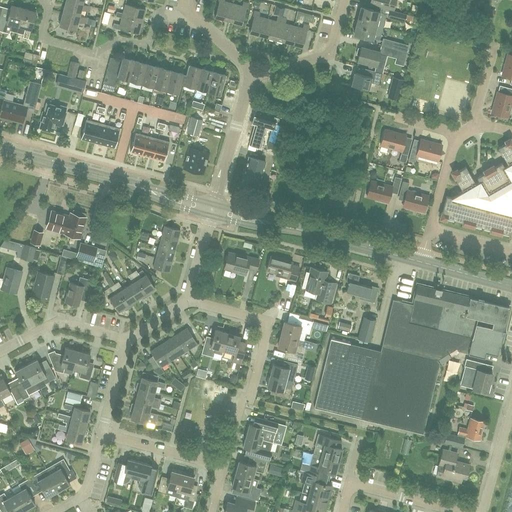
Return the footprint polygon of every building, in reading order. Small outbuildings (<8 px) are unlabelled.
[(228,22),(233,4),(223,1),(223,0),(218,0),(219,1),(215,19),(228,22)] [(377,0),(376,5),(393,10),(395,0),(377,0)] [(65,1),(62,13),(79,17),(79,16),(81,9),(88,11),(90,6),(82,4),(82,6),(65,1)] [(242,6),(233,4),(228,22),(241,25),(246,8),(247,8),(248,4),(243,2),(242,6)] [(0,16),(0,31),(10,34),(10,31),(16,33),(23,8),(11,5),(7,19),(0,16)] [(122,16),(142,22),(145,10),(125,5),(122,13),(117,12),(115,16),(121,18),(122,16)] [(282,17),(285,8),(275,6),(273,14),(282,17)] [(357,20),(376,25),(377,19),(384,21),(386,14),(379,12),(361,7),(357,20)] [(35,11),(23,8),(16,33),(23,34),(22,37),(28,39),(35,11)] [(495,10),(487,8),(486,16),(493,18),(495,10)] [(406,14),(390,10),(388,18),(404,23),(406,14)] [(263,37),(267,19),(258,17),(259,13),(254,11),(253,16),(254,16),(249,34),(263,37)] [(297,11),(295,18),(312,23),(314,16),(297,11)] [(79,17),(62,13),(59,25),(75,29),(78,21),(85,23),(87,18),(79,16),(79,17)] [(456,17),(446,14),(444,21),(446,22),(444,27),(451,30),(453,23),(454,24),(456,17)] [(122,16),(121,18),(119,25),(113,23),(112,28),(119,30),(119,28),(139,34),(142,22),(122,16)] [(276,21),(267,19),(263,37),(276,41),(282,17),(278,16),(276,21)] [(286,18),(282,17),(276,41),(289,44),(293,26),(285,23),(286,18)] [(376,25),(357,20),(354,34),(372,39),(372,38),(379,40),(381,34),(374,32),(376,25)] [(329,45),(336,26),(327,23),(320,42),(329,45)] [(303,28),(293,26),(289,44),(302,47),(307,30),(308,30),(309,26),(304,24),(303,28)] [(381,46),(399,51),(401,45),(398,44),(398,42),(383,38),(381,46)] [(399,51),(381,46),(384,47),(382,53),(397,57),(399,51)] [(361,47),(360,48),(358,48),(356,54),(359,55),(357,61),(376,66),(380,52),(361,47)] [(25,52),(23,58),(30,60),(29,65),(30,65),(35,66),(36,66),(39,55),(32,53),(25,52)] [(511,54),(508,54),(502,75),(511,78),(510,84),(511,84),(511,54)] [(120,67),(121,61),(110,58),(108,64),(120,67)] [(122,58),(121,61),(120,67),(118,73),(117,77),(129,80),(134,61),(122,58)] [(75,77),(78,63),(71,61),(67,75),(75,77)] [(147,65),(134,61),(129,80),(141,84),(147,65)] [(108,64),(106,70),(118,73),(120,67),(108,64)] [(159,68),(147,65),(141,84),(153,87),(159,68)] [(188,65),(186,75),(183,84),(195,88),(201,69),(188,65)] [(171,71),(159,68),(153,87),(166,90),(171,71)] [(382,73),(365,68),(363,75),(354,72),(351,85),(369,90),(371,82),(379,84),(382,73)] [(213,72),(201,69),(195,88),(208,91),(213,72)] [(106,70),(104,77),(116,80),(117,77),(118,73),(106,70)] [(171,71),(166,90),(178,94),(181,84),(183,84),(186,75),(171,71)] [(213,72),(208,91),(220,95),(225,75),(213,72)] [(86,81),(70,77),(67,88),(83,92),(84,87),(86,81)] [(104,77),(103,83),(114,86),(116,80),(104,77)] [(393,98),(398,100),(403,80),(398,79),(393,98)] [(114,86),(103,83),(101,89),(113,92),(114,86)] [(25,100),(23,106),(3,100),(0,111),(0,117),(22,124),(25,111),(33,113),(33,112),(36,103),(39,88),(32,86),(28,101),(25,100)] [(511,88),(509,88),(507,94),(498,91),(492,113),(507,117),(511,98),(511,88)] [(170,101),(168,108),(175,110),(177,103),(170,101)] [(43,112),(42,114),(41,113),(40,119),(41,119),(40,121),(41,121),(40,127),(52,131),(54,124),(61,126),(61,124),(62,125),(64,119),(63,119),(66,108),(59,106),(59,107),(50,105),(50,104),(46,103),(43,112)] [(273,130),(276,120),(254,114),(252,124),(254,125),(249,144),(260,147),(266,128),(272,130),(273,130)] [(198,136),(203,120),(191,117),(187,133),(198,136)] [(97,122),(86,119),(81,139),(92,142),(97,122)] [(97,122),(92,142),(103,145),(108,125),(97,122)] [(115,148),(120,128),(108,125),(103,145),(115,148)] [(384,130),(380,145),(402,151),(399,161),(405,163),(409,147),(403,145),(406,136),(384,130)] [(142,155),(147,136),(135,133),(130,152),(142,155)] [(158,139),(147,136),(142,155),(153,158),(158,139)] [(169,142),(158,139),(153,158),(164,161),(169,142)] [(438,161),(442,145),(420,140),(418,149),(412,148),(408,161),(415,163),(417,155),(438,161)] [(446,196),(441,216),(510,234),(511,227),(511,142),(511,140),(498,148),(508,165),(504,167),(502,163),(477,178),(479,182),(476,184),(465,167),(453,174),(463,191),(452,198),(446,196)] [(203,174),(208,154),(189,148),(183,168),(203,174)] [(265,162),(249,157),(241,184),(257,189),(265,162)] [(370,181),(366,196),(388,202),(391,192),(397,194),(401,178),(395,177),(392,187),(370,181)] [(409,183),(403,181),(399,195),(405,196),(403,206),(424,212),(428,196),(407,191),(409,183)] [(69,219),(65,232),(65,233),(79,237),(85,217),(83,217),(83,214),(73,211),(72,214),(70,213),(69,219)] [(69,219),(61,216),(61,215),(52,212),(47,228),(57,231),(57,230),(65,232),(69,219)] [(161,237),(177,241),(180,230),(164,226),(161,237)] [(40,245),(44,232),(33,229),(30,243),(40,245)] [(177,241),(161,237),(159,247),(174,251),(177,241)] [(35,247),(24,244),(20,257),(32,261),(35,247)] [(96,249),(80,244),(76,255),(92,260),(96,249)] [(174,251),(159,247),(156,257),(172,261),(174,251)] [(146,254),(138,252),(135,259),(144,262),(146,254)] [(255,271),(258,259),(242,255),(242,256),(228,252),(224,268),(237,271),(236,273),(245,275),(247,269),(255,271)] [(67,256),(61,255),(56,273),(62,274),(67,256)] [(172,261),(156,257),(153,267),(169,271),(172,261)] [(270,257),(266,271),(281,275),(280,277),(287,279),(284,293),(292,295),(295,281),(299,268),(291,266),(292,263),(270,257)] [(21,271),(7,267),(4,279),(0,277),(0,286),(2,287),(1,289),(16,292),(21,271)] [(311,268),(309,273),(306,272),(302,288),(305,288),(305,290),(318,293),(316,300),(331,304),(336,284),(325,281),(327,272),(311,268)] [(136,270),(132,273),(147,296),(151,293),(149,291),(154,287),(145,274),(140,277),(136,270)] [(48,297),(53,275),(38,271),(33,293),(48,297)] [(132,282),(127,285),(136,299),(141,296),(143,298),(147,296),(132,273),(128,275),(132,282)] [(359,299),(367,301),(374,303),(378,288),(372,286),(371,287),(357,284),(359,276),(348,273),(346,281),(349,282),(346,291),(360,295),(359,299)] [(88,293),(92,280),(79,277),(77,284),(70,282),(65,301),(78,305),(82,291),(88,293)] [(129,307),(114,284),(110,277),(106,280),(114,294),(110,297),(118,311),(123,307),(125,310),(129,307)] [(118,282),(114,284),(129,307),(133,305),(131,302),(136,299),(127,285),(122,289),(118,282)] [(330,338),(314,407),(423,434),(439,367),(443,368),(455,361),(450,352),(456,348),(458,351),(468,353),(485,357),(486,352),(497,355),(509,306),(418,285),(413,304),(393,299),(380,350),(330,338)] [(16,308),(20,303),(9,295),(5,301),(16,308)] [(284,321),(281,334),(307,341),(304,340),(306,334),(309,335),(311,328),(312,322),(294,317),(293,324),(284,321)] [(370,342),(374,324),(376,320),(364,317),(358,338),(370,342)] [(337,328),(350,331),(351,325),(339,321),(337,328)] [(187,328),(177,334),(188,350),(197,344),(187,328)] [(221,355),(227,333),(214,330),(212,338),(206,337),(201,354),(213,357),(214,354),(221,355)] [(227,333),(221,355),(222,356),(221,358),(228,359),(227,361),(240,365),(243,351),(236,349),(239,337),(237,336),(238,334),(230,331),(229,334),(227,333)] [(177,334),(168,340),(179,356),(188,350),(177,334)] [(307,341),(281,334),(277,348),(286,350),(284,356),(302,361),(306,348),(307,341)] [(179,356),(168,340),(159,345),(170,362),(179,356)] [(170,362),(159,345),(150,351),(153,356),(160,366),(161,367),(170,362)] [(73,369),(78,351),(65,348),(62,359),(57,357),(54,351),(47,354),(54,371),(63,373),(64,367),(73,369)] [(78,351),(73,369),(81,371),(79,377),(89,380),(93,367),(87,365),(90,354),(78,351)] [(160,366),(153,356),(147,359),(154,370),(160,366)] [(45,385),(45,384),(55,378),(50,368),(43,371),(36,359),(26,365),(35,382),(39,389),(45,385)] [(464,367),(467,367),(463,384),(472,387),(472,388),(487,392),(492,373),(485,371),(486,364),(466,359),(464,367)] [(146,365),(141,361),(137,366),(142,370),(146,365)] [(293,382),(295,375),(298,365),(287,362),(286,368),(273,364),(270,376),(293,382)] [(35,382),(26,365),(15,371),(22,383),(15,386),(22,397),(23,400),(29,396),(29,394),(39,389),(35,382)] [(184,379),(191,374),(188,369),(181,374),(184,379)] [(312,380),(313,374),(306,372),(304,378),(312,380)] [(137,383),(136,387),(154,392),(156,386),(164,388),(165,383),(150,379),(151,375),(143,373),(140,384),(137,383)] [(230,377),(228,383),(235,385),(238,376),(234,375),(230,377)] [(293,382),(270,376),(267,388),(280,391),(278,396),(289,399),(293,382)] [(22,397),(15,386),(9,389),(2,377),(0,378),(0,396),(1,398),(11,392),(15,400),(22,397)] [(154,392),(136,387),(135,391),(138,391),(136,398),(160,404),(161,400),(153,398),(154,392)] [(68,392),(65,402),(79,405),(81,395),(68,392)] [(131,403),(130,407),(149,412),(151,407),(159,409),(160,404),(136,398),(134,404),(131,403)] [(71,417),(87,421),(90,411),(74,407),(74,406),(65,403),(63,408),(73,411),(71,416),(71,417)] [(149,412),(130,407),(129,411),(132,412),(130,419),(154,425),(157,414),(149,412)] [(71,416),(58,413),(57,417),(63,419),(63,421),(66,422),(65,426),(69,427),(68,428),(84,432),(87,421),(71,417),(71,416)] [(37,414),(32,417),(36,423),(41,421),(37,414)] [(459,427),(457,436),(447,433),(444,443),(462,447),(464,438),(465,439),(466,436),(480,440),(485,421),(470,417),(467,429),(459,427)] [(273,442),(276,431),(278,423),(263,419),(261,427),(249,424),(246,435),(263,440),(273,442)] [(0,420),(0,428),(9,430),(10,422),(0,420)] [(68,428),(69,427),(65,426),(59,424),(58,429),(67,431),(65,439),(81,443),(84,432),(68,428)] [(315,446),(314,453),(323,456),(327,457),(339,460),(342,448),(333,446),(335,439),(318,434),(315,446)] [(263,440),(246,435),(243,447),(255,450),(253,458),(266,461),(268,462),(271,454),(260,451),(263,440)] [(22,449),(31,444),(27,438),(19,443),(22,449)] [(443,450),(439,465),(436,475),(461,482),(463,476),(466,477),(470,465),(455,461),(457,453),(443,450)] [(310,464),(308,473),(325,477),(326,471),(335,473),(339,460),(327,457),(323,456),(314,453),(313,454),(311,461),(310,464)] [(239,461),(235,474),(252,479),(254,471),(263,473),(266,461),(253,458),(249,457),(248,463),(239,461)] [(119,462),(117,470),(114,481),(121,483),(122,483),(125,483),(128,481),(130,478),(135,479),(139,462),(128,459),(126,465),(119,462)] [(58,469),(49,475),(58,491),(70,484),(64,474),(70,471),(63,460),(55,464),(58,469)] [(139,462),(135,479),(139,480),(137,486),(141,493),(150,495),(151,491),(152,491),(155,480),(148,478),(151,465),(139,462)] [(270,465),(268,473),(281,476),(283,468),(270,465)] [(49,475),(45,469),(28,479),(35,491),(41,487),(47,497),(58,491),(49,475)] [(160,481),(157,492),(170,496),(177,498),(178,491),(183,474),(172,471),(168,483),(160,481)] [(304,472),(301,482),(306,483),(311,485),(309,494),(328,499),(331,485),(323,483),(325,477),(308,473),(304,472)] [(178,491),(177,498),(180,498),(186,500),(194,502),(196,492),(197,490),(191,489),(192,484),(194,477),(183,474),(178,491)] [(252,479),(235,474),(232,487),(241,489),(239,496),(258,501),(261,489),(250,486),(252,479)] [(35,491),(28,479),(18,485),(21,490),(14,494),(23,511),(35,504),(29,494),(35,491)] [(21,511),(23,511),(14,494),(7,498),(4,493),(0,495),(0,510),(0,511),(6,507),(9,511),(21,511)] [(296,501),(294,511),(298,511),(307,511),(309,508),(322,511),(324,511),(328,499),(309,494),(306,503),(301,502),(296,501)] [(228,502),(225,511),(251,511),(255,502),(241,498),(239,505),(228,502)]
